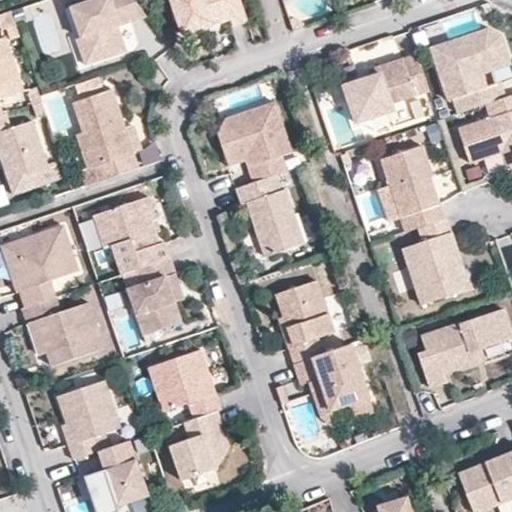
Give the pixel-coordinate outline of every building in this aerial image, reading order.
[(148,15),(136,0),(91,0),(73,6),(83,37),(87,37),(95,62),(128,51),(120,25),(122,25),(120,17),(126,14),(132,21),(148,15)] [(230,12),(232,18),(234,24),(248,20),(240,0),(174,0),(186,33),(215,23),(213,17),(230,12)] [(21,33),(13,10),(0,14),(0,22),(3,31),(6,30),(9,38),(21,33)] [(215,23),(232,18),(230,12),(213,17),(215,23)] [(122,25),(132,21),(126,14),(120,17),(122,25)] [(486,104),(508,97),(502,82),(487,88),(483,74),(481,67),(510,57),(503,37),(489,30),(444,46),(459,98),(464,96),(469,110),(486,104)] [(0,114),(2,114),(0,107),(0,97),(23,90),(4,36),(0,37),(0,114)] [(87,37),(83,37),(80,38),(87,64),(95,62),(87,37)] [(431,90),(419,54),(376,69),(377,76),(347,86),(359,123),(392,111),(390,104),(431,90)] [(511,64),(510,57),(481,67),(483,74),(511,64)] [(101,76),(76,85),(78,92),(104,84),(101,76)] [(138,168),(112,89),(76,102),(85,131),(96,164),(94,164),(89,166),(82,168),(87,186),(138,168)] [(511,95),(508,97),(486,104),(491,118),(460,129),(470,163),(502,152),(507,167),(511,168),(511,95)] [(278,175),(289,172),(284,156),(294,154),(277,103),(230,119),(219,137),(225,155),(255,146),(261,164),(248,168),(253,184),(278,175)] [(2,114),(0,114),(0,150),(16,197),(64,181),(58,163),(48,166),(33,120),(12,127),(7,112),(2,114)] [(96,164),(85,131),(78,132),(89,166),(94,164),(96,164)] [(255,146),(225,155),(230,167),(246,162),(248,168),(261,164),(255,146)] [(401,218),(407,235),(418,231),(444,223),(432,188),(429,189),(427,183),(430,182),(433,180),(422,148),(382,162),(390,186),(401,218)] [(253,184),(236,189),(243,206),(248,204),(267,257),(306,244),(288,189),(283,190),(278,175),(253,184)] [(401,218),(390,186),(377,190),(388,223),(401,218)] [(137,269),(171,258),(166,243),(160,244),(153,221),(157,220),(150,198),(97,216),(108,249),(114,247),(124,274),(137,269)] [(463,275),(445,222),(444,223),(418,231),(423,246),(403,253),(422,309),(462,296),(456,278),(463,275)] [(26,307),(54,298),(49,283),(78,273),(62,227),(14,243),(20,261),(8,265),(16,285),(23,284),(25,290),(20,292),(26,307)] [(20,261),(14,243),(2,248),(8,265),(20,261)] [(176,276),(171,258),(137,269),(142,286),(130,291),(145,337),(184,324),(177,304),(174,296),(178,294),(172,277),(176,276)] [(469,293),(463,275),(456,278),(462,296),(469,293)] [(174,296),(177,304),(185,302),(176,276),(172,277),(178,294),(174,296)] [(289,347),(294,364),(323,355),(318,337),(333,332),(316,281),(277,294),(285,316),(295,345),(289,347)] [(18,293),(20,292),(25,290),(23,284),(16,285),(18,293)] [(26,307),(23,308),(28,324),(31,323),(37,322),(48,353),(52,365),(103,348),(89,303),(62,311),(57,296),(54,298),(26,307)] [(447,374),(478,363),(475,353),(487,349),(511,339),(511,324),(508,310),(425,338),(430,353),(423,356),(433,388),(449,382),(447,374)] [(121,318),(130,339),(141,335),(132,314),(121,318)] [(279,318),(289,347),(295,345),(285,316),(279,318)] [(43,354),(48,353),(37,322),(31,323),(43,354)] [(323,355),(294,364),(302,386),(312,383),(322,380),(328,397),(334,412),(353,405),(369,399),(351,345),(323,355)] [(475,353),(478,363),(490,359),(487,349),(475,353)] [(218,411),(222,410),(217,395),(210,396),(204,376),(210,374),(202,351),(151,368),(165,412),(190,404),(196,419),(218,411)] [(217,395),(210,374),(204,376),(210,396),(217,395)] [(322,380),(312,383),(318,400),(328,397),(322,380)] [(68,423),(75,443),(69,445),(75,460),(99,451),(101,451),(111,448),(106,434),(121,429),(105,382),(60,397),(68,423)] [(277,388),(282,404),(289,402),(283,386),(277,388)] [(369,399),(353,405),(358,420),(374,413),(369,399)] [(196,419),(185,423),(190,439),(170,446),(182,482),(209,473),(225,453),(218,431),(224,430),(218,411),(196,419)] [(69,445),(75,443),(68,423),(63,425),(69,445)] [(218,431),(225,453),(230,447),(224,430),(218,431)] [(351,434),(342,437),(345,446),(354,443),(351,434)] [(100,511),(148,496),(129,442),(111,448),(101,451),(99,451),(106,470),(86,477),(98,511),(100,511)] [(511,452),(461,473),(476,511),(477,511),(511,498),(511,452)] [(380,506),(381,511),(413,511),(409,496),(380,506)]
